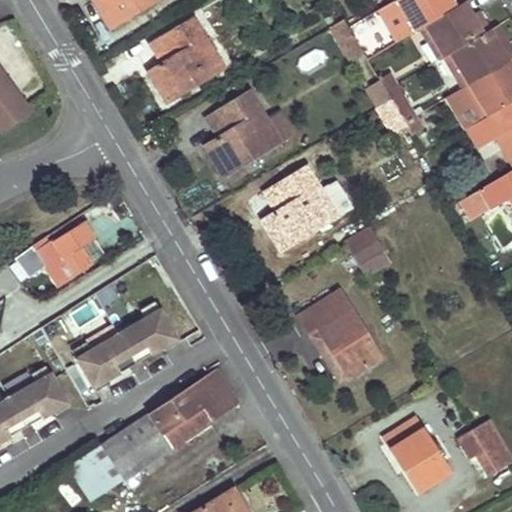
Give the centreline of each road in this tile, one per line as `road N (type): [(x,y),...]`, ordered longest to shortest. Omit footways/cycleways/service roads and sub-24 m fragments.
road 1 (tertiary): [(115,134),(344,511)]
road 2 (tertiary): [(34,0),(115,134)]
road 3 (unclassified): [(0,173),(115,134)]
